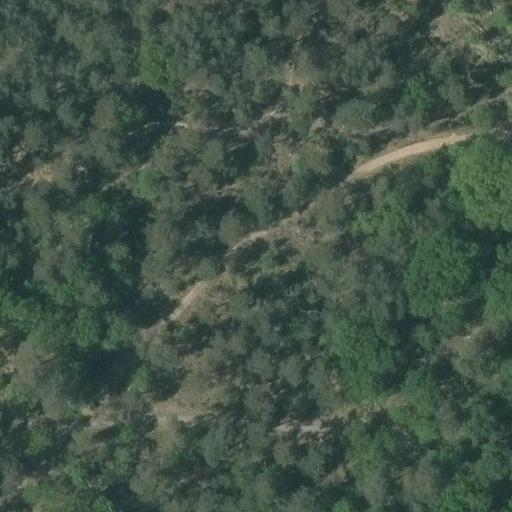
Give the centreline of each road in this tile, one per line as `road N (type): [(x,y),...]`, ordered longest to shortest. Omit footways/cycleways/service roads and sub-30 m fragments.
road 1 (track): [(511,121),(396,134),(266,212),(181,289),(0,503)]
road 2 (track): [(326,0),(294,49),(287,89),(258,124),(223,133),(151,125),(79,171),(48,181),(0,181)]
